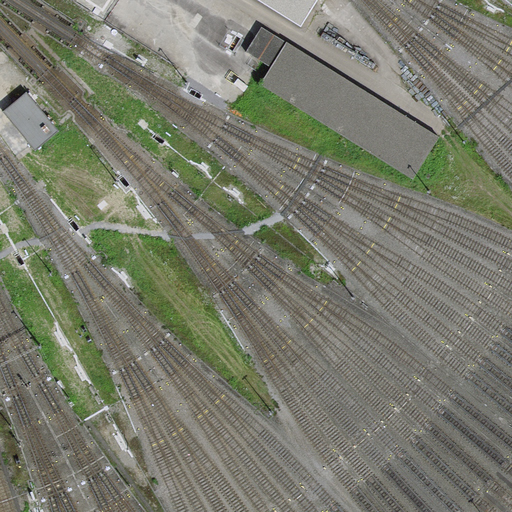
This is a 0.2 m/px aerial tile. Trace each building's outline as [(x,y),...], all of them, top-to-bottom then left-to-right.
[(261,0),(301,26),(317,0),(261,0)] [(271,66),(286,43),(261,27),(246,50),(271,66)] [(261,83),(413,178),(438,138),(356,87),(286,43),(271,66),(261,83)] [(228,62),(216,86),(240,98),(252,75),(228,62)] [(2,112),(34,151),(58,131),(26,93),(7,108),(2,112)]
